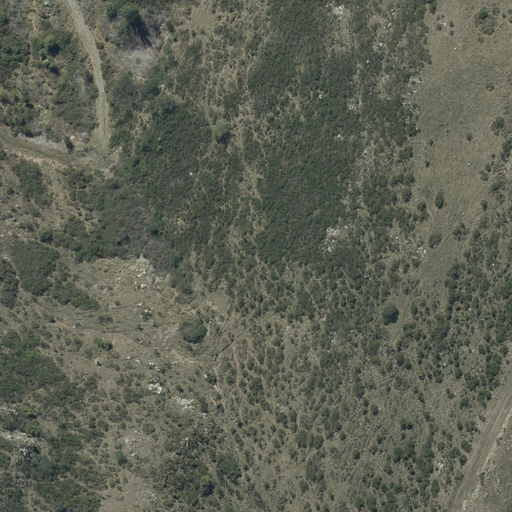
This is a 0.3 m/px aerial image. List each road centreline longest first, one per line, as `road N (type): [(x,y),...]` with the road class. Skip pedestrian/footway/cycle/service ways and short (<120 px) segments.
road 1 (track): [(72,0),(101,69),(107,144),(83,158),(0,133)]
road 2 (track): [(460,511),(511,397)]
